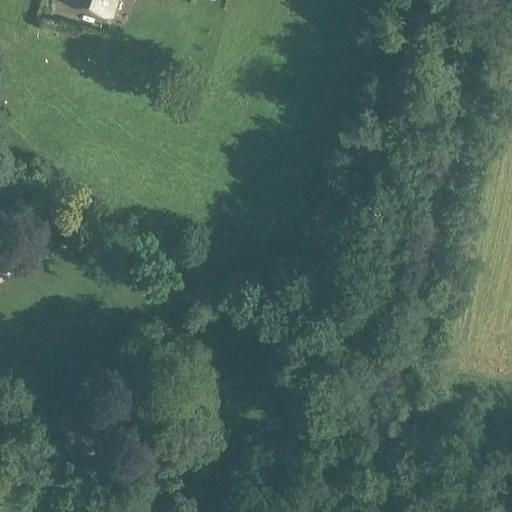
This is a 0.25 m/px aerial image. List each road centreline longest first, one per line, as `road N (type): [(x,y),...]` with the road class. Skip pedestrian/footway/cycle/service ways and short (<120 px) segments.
road 1 (track): [(449,0),(326,511)]
road 2 (track): [(344,433),(511,459)]
